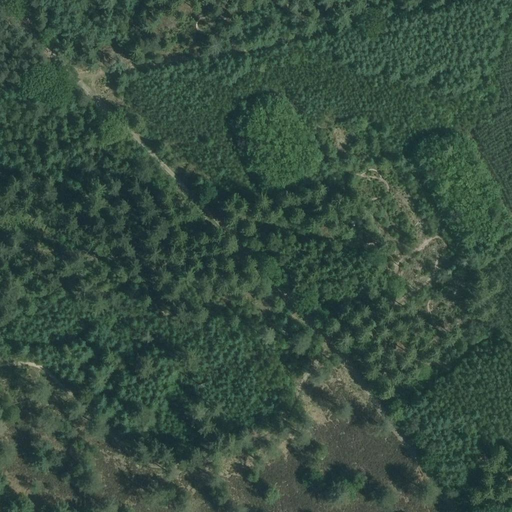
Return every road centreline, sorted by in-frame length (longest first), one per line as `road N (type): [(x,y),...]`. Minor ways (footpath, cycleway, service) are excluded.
road 1 (track): [(0,364),(38,366),(143,463),(177,466),(260,433),(336,351)]
road 2 (track): [(79,77),(336,351)]
road 3 (track): [(427,0),(79,77)]
road 4 (track): [(336,351),(458,511)]
